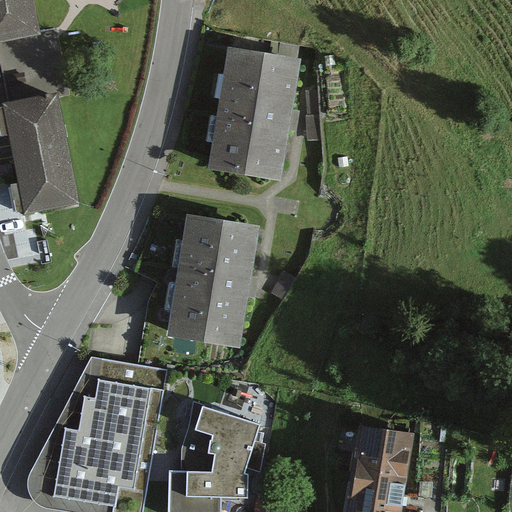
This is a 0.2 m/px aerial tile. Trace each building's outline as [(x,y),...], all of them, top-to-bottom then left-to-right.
[(40,0),(0,0),(0,44),(48,34),(40,0)] [(294,59),(232,50),(215,165),(277,174),(294,59)] [(66,99),(12,112),(35,214),(89,202),(66,99)] [(249,231),(187,220),(166,337),(228,348),(249,231)] [(104,511),(140,511),(164,366),(96,355),(43,462),(38,477),(40,491),(50,503),(104,511)] [(254,472),(267,426),(200,402),(182,470),(180,511),(226,511),(227,497),(256,498),(254,472)] [(401,511),(415,438),(368,430),(353,511),(401,511)]
